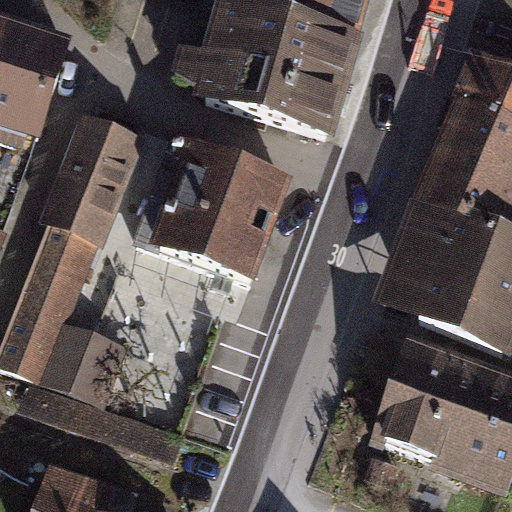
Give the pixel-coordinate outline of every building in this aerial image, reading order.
[(260,0),(256,16),(359,45),(371,0),(260,0)] [(201,111),(331,147),(359,45),(256,16),(230,9),(214,69),(186,61),(177,94),(203,102),(201,111)] [(0,130),(39,143),(69,52),(0,29),(0,130)] [(465,115),(511,135),(511,82),(484,71),(465,115)] [(511,135),(465,115),(420,215),(511,248),(511,135)] [(90,128),(48,237),(97,256),(106,259),(148,150),(90,128)] [(0,246),(0,245),(0,215),(15,210),(39,143),(0,130),(0,246)] [(262,295),(298,199),(200,163),(164,259),(262,295)] [(511,248),(420,215),(386,309),(511,354),(511,248)] [(69,330),(97,256),(48,237),(0,362),(0,373),(46,391),(69,330)] [(69,330),(46,391),(99,412),(122,351),(69,330)] [(379,458),(442,480),(463,421),(489,430),(502,393),(414,362),(379,458)] [(99,412),(46,391),(34,422),(180,478),(192,447),(99,412)] [(511,504),(511,396),(502,393),(489,430),(463,421),(442,480),(511,504)] [(52,511),(134,511),(137,505),(63,480),(52,511)]
